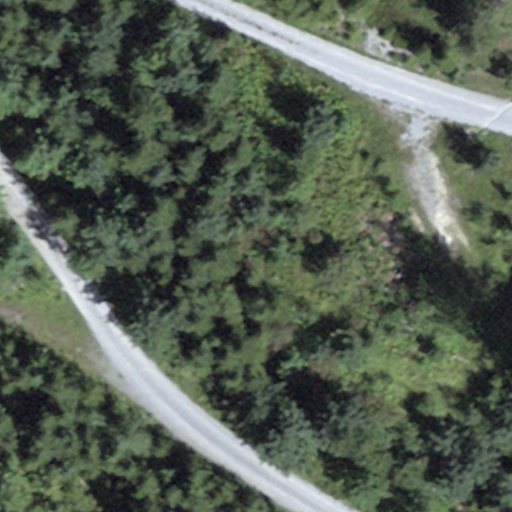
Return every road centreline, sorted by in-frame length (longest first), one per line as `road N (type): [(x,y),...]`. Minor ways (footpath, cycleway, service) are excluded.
road 1 (track): [(333,511),(213,434),(142,373),(0,173)]
road 2 (track): [(193,0),(357,71),(511,121)]
road 3 (track): [(0,298),(142,373)]
